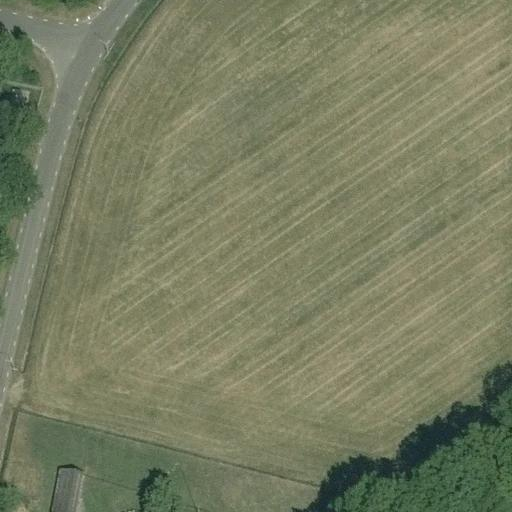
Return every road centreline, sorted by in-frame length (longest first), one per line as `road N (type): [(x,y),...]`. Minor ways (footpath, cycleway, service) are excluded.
road 1 (tertiary): [(0,369),(62,112),(90,47)]
road 2 (unclassified): [(403,511),(511,438)]
